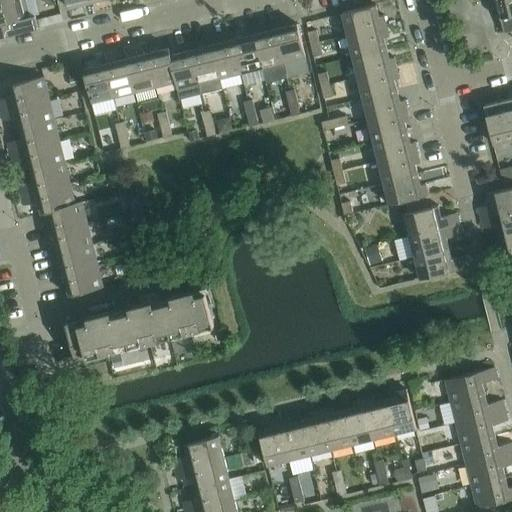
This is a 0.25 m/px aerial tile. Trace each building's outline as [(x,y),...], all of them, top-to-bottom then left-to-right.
[(25,0),(4,0),(0,1),(0,37),(38,28),(35,15),(30,17),(25,0)] [(511,0),(495,0),(500,20),(501,19),(504,32),(511,30),(511,0)] [(342,13),(348,35),(387,25),(384,15),(379,16),(376,5),(342,13)] [(298,24),(276,29),(284,63),(306,58),(298,24)] [(387,25),(348,35),(353,56),(387,48),(384,37),(389,36),(387,25)] [(276,29),(255,34),(263,68),(284,63),(276,29)] [(308,32),(311,44),(319,42),(316,30),(308,32)] [(255,34),(234,40),(242,74),(263,68),(255,34)] [(234,40),(212,45),(221,79),(242,74),(234,40)] [(319,42),(311,44),(314,56),(322,54),(319,42)] [(212,45),(191,50),(199,84),(202,94),(223,88),(221,79),(212,45)] [(169,48),(147,54),(156,88),(176,83),(177,82),(170,55),(171,55),(169,48)] [(387,48),(353,56),(358,77),(397,67),(394,57),(389,58),(387,48)] [(191,50),(171,55),(170,55),(177,82),(176,83),(180,99),(202,94),(199,84),(191,50)] [(147,54),(126,59),(135,93),(156,88),(147,54)] [(126,59),(106,64),(114,98),(135,93),(126,59)] [(114,98),(106,64),(83,69),(92,103),(114,98)] [(397,67),(358,77),(363,98),(397,90),(395,79),(400,78),(397,67)] [(318,74),(321,86),(330,84),(327,72),(318,74)] [(0,99),(0,109),(0,111),(50,99),(44,76),(10,85),(13,97),(0,99)] [(330,84),(321,86),(324,98),(333,96),(330,84)] [(286,92),(289,104),(298,101),(295,89),(286,92)] [(397,90),(363,98),(368,119),(407,110),(405,99),(400,101),(397,90)] [(50,99),(0,111),(3,121),(18,117),(21,128),(55,120),(50,99)] [(244,102),(247,114),(256,112),(252,100),(244,102)] [(511,139),(511,124),(506,100),(484,105),(493,144),(511,139)] [(298,101),(289,104),(292,116),(301,114),(298,101)] [(202,112),(205,124),(213,122),(210,110),(202,112)] [(407,110),(368,119),(374,140),(408,132),(405,121),(410,120),(407,110)] [(158,113),(161,126),(169,123),(166,111),(158,113)] [(256,112),(247,114),(250,126),(259,124),(256,112)] [(346,116),(334,119),(336,128),(349,125),(346,116)] [(336,128),(334,119),(322,122),(324,131),(336,128)] [(8,142),(11,153),(60,141),(55,120),(21,128),(23,138),(8,142)] [(116,124),(119,136),(128,134),(124,122),(116,124)] [(213,122),(205,124),(208,137),(216,134),(213,122)] [(169,123),(161,126),(164,138),(172,135),(169,123)] [(157,130),(145,133),(147,142),(159,139),(157,130)] [(197,131),(189,133),(191,141),(199,139),(197,131)] [(408,132),(374,140),(379,161),(418,152),(415,141),(410,143),(408,132)] [(128,134),(119,136),(122,148),(131,146),(128,134)] [(60,141),(11,153),(13,163),(29,159),(31,170),(65,162),(60,141)] [(418,152),(379,161),(384,182),(418,174),(415,163),(420,162),(418,152)] [(331,160),(334,172),(343,170),(340,158),(331,160)] [(19,185),(21,195),(70,183),(65,162),(31,170),(34,181),(19,185)] [(511,180),(511,167),(500,170),(503,183),(511,180)] [(343,170),(334,172),(337,185),(346,182),(343,170)] [(418,174),(384,182),(390,204),(406,200),(429,195),(426,183),(421,184),(418,174)] [(70,183),(21,195),(24,206),(39,202),(42,214),(49,212),(49,211),(76,204),(75,203),(70,183)] [(478,208),(481,218),(511,210),(511,186),(491,192),(493,204),(478,208)] [(429,195),(406,200),(409,212),(404,213),(410,236),(459,223),(457,213),(441,217),(438,205),(432,207),(429,195)] [(130,200),(133,212),(142,210),(139,198),(130,200)] [(49,211),(49,212),(54,232),(88,223),(82,201),(75,203),(76,204),(49,211)] [(351,201),(342,203),(345,215),(354,213),(351,201)] [(142,210),(133,212),(136,224),(145,222),(142,210)] [(511,210),(481,218),(483,228),(498,225),(501,235),(511,232),(511,210)] [(132,212),(121,215),(124,227),(135,224),(132,212)] [(88,223),(54,232),(59,253),(93,244),(88,223)] [(459,223),(410,236),(415,256),(449,248),(446,237),(462,234),(459,223)] [(511,232),(501,235),(504,246),(488,250),(491,261),(511,256),(511,232)] [(140,242),(143,254),(152,252),(149,239),(140,242)] [(93,244),(59,253),(64,274),(98,265),(93,244)] [(376,247),(364,251),(370,267),(382,263),(376,247)] [(449,248),(415,256),(420,279),(470,266),(467,255),(452,259),(449,248)] [(152,252),(143,254),(146,266),(155,264),(152,252)] [(98,265),(64,274),(70,296),(103,287),(98,265)] [(192,289),(182,292),(192,332),(214,327),(206,293),(194,296),(192,289)] [(173,301),(163,304),(171,338),(192,332),(182,292),(171,294),(173,301)] [(150,299),(140,302),(150,343),(171,338),(163,304),(152,306),(150,299)] [(122,314),(120,309),(119,309),(129,348),(150,343),(140,302),(129,305),(131,311),(122,314)] [(89,322),(67,327),(74,353),(84,351),(86,358),(129,348),(119,309),(109,312),(108,310),(87,315),(89,322)] [(446,379),(451,401),(485,393),(482,383),(498,379),(495,367),(446,379)] [(397,397),(386,400),(395,434),(416,428),(407,389),(395,392),(397,397)] [(485,393),(451,401),(456,422),(505,410),(503,400),(488,404),(485,393)] [(374,397),(364,400),(374,439),(395,434),(386,400),(375,402),(374,397)] [(355,407),(344,410),(353,444),(374,439),(364,400),(353,402),(355,407)] [(332,407),(322,410),(331,449),(353,444),(344,410),(334,413),(332,407)] [(313,418),(302,420),(310,454),(331,449),(322,410),(311,413),(313,418)] [(505,410),(456,422),(461,443),(495,435),(493,424),(508,421),(505,410)] [(290,418),(280,420),(290,459),(310,454),(302,420),(292,423),(290,418)] [(427,418),(418,420),(419,421),(421,430),(429,428),(427,418)] [(290,459),(280,420),(270,423),(271,428),(259,431),(268,465),(290,459)] [(173,459),(175,470),(225,457),(219,435),(185,444),(188,455),(173,459)] [(495,435),(461,443),(467,464),(511,453),(511,442),(498,446),(495,435)] [(431,451),(423,453),(424,458),(426,465),(434,463),(431,451)] [(511,453),(467,464),(472,485),(506,477),(503,466),(511,464),(511,453)] [(225,457),(175,470),(178,480),(193,476),(196,487),(230,479),(225,457)] [(415,460),(418,472),(427,470),(426,465),(424,458),(415,460)] [(374,462),(377,474),(386,472),(383,460),(374,462)] [(333,472),(336,484),(344,482),(341,470),(333,472)] [(386,472),(377,474),(380,484),(380,486),(389,484),(386,472)] [(377,474),(371,476),(373,485),(380,484),(377,474)] [(435,475),(418,479),(421,490),(438,486),(435,475)] [(290,478),(293,491),(301,488),(298,476),(290,478)] [(506,477),(472,485),(477,507),(495,503),(511,498),(511,486),(508,487),(506,477)] [(183,501),(186,511),(235,499),(230,479),(196,487),(198,497),(183,501)] [(344,482),(336,484),(339,496),(347,494),(344,482)] [(301,488),(293,491),(296,503),(304,500),(301,488)] [(0,511),(9,511),(5,493),(0,494),(0,511)] [(238,511),(235,499),(186,511),(185,511),(238,511)] [(497,511),(495,503),(477,507),(473,508),(474,511),(497,511)]
